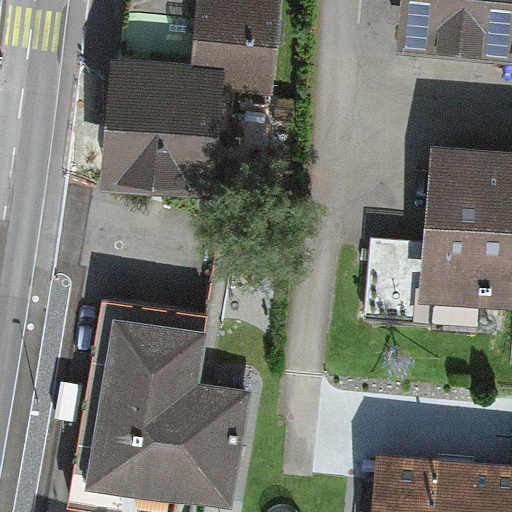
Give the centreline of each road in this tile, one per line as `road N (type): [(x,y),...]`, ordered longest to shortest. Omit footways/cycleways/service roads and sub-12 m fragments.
road 1 (residential): [(338,0),(299,461)]
road 2 (primary): [(28,0),(0,239)]
